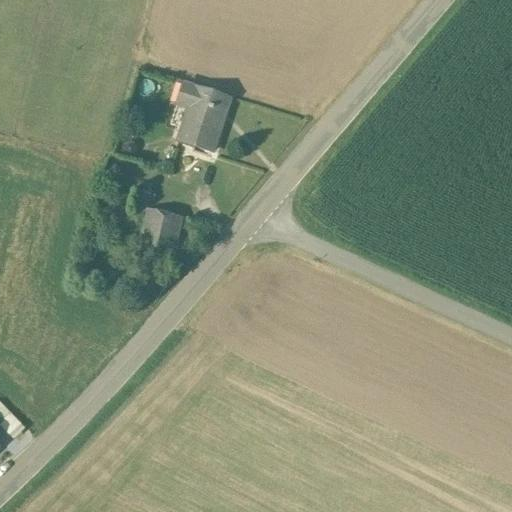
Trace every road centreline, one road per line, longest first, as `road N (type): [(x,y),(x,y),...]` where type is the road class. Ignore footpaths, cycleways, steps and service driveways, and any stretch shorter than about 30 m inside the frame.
road 1 (unclassified): [(0,492),(260,217)]
road 2 (unclassified): [(260,217),(445,0)]
road 3 (residential): [(260,217),(511,333)]
